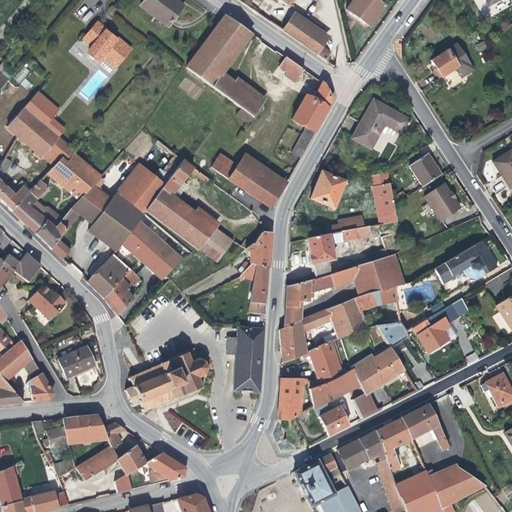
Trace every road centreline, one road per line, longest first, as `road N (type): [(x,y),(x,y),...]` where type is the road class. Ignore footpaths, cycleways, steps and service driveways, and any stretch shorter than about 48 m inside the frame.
road 1 (tertiary): [(342,104),(298,175),(276,249),(266,405),(215,502)]
road 2 (residential): [(215,502),(511,349)]
road 3 (tertiary): [(113,401),(101,320),(88,298),(0,214)]
road 4 (residential): [(216,0),(348,94)]
road 5 (residential): [(377,47),(454,161)]
road 6 (residential): [(64,407),(0,291)]
road 7 (residential): [(82,511),(208,480)]
road 8 (tertiary): [(208,480),(113,401)]
